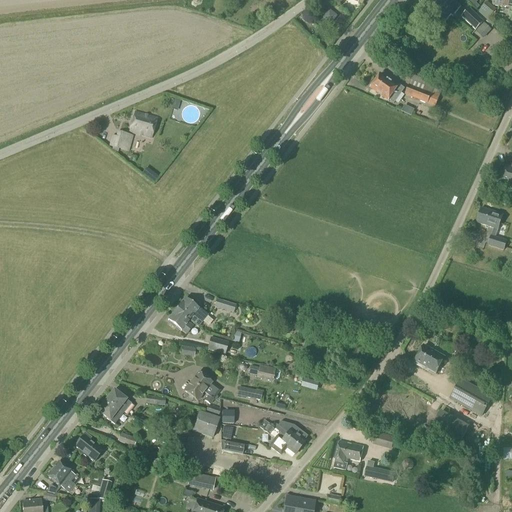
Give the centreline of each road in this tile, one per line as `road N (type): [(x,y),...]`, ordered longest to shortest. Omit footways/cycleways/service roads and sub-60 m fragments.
road 1 (primary): [(4,491),(389,0)]
road 2 (unclassified): [(262,511),(410,328),(511,112)]
road 3 (residential): [(310,0),(209,64),(0,156)]
road 4 (track): [(0,224),(113,237),(180,267)]
